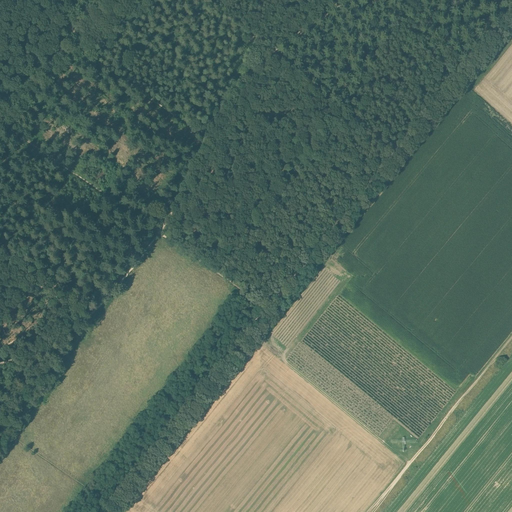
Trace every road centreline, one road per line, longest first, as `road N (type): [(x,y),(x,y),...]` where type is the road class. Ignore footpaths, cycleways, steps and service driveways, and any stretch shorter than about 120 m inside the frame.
road 1 (track): [(350,0),(293,34),(240,81),(160,231)]
road 2 (track): [(511,340),(373,511)]
road 3 (track): [(0,116),(117,0)]
